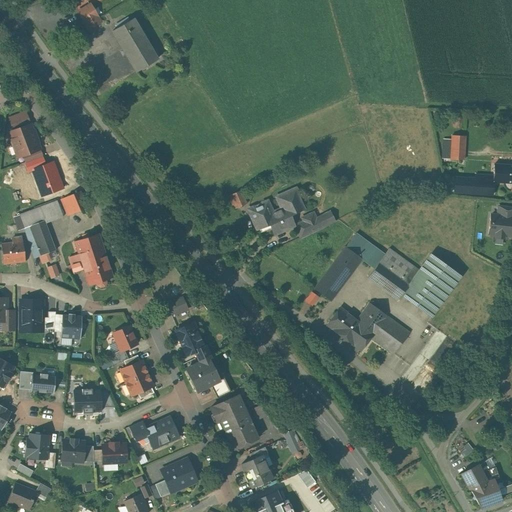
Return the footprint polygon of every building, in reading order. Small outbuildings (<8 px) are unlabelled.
[(88,5),(76,12),(86,30),(99,22),(88,5)] [(129,20),(110,32),(135,72),(155,60),(129,20)] [(20,114),(9,118),(13,130),(29,124),(27,118),(22,120),(20,114)] [(13,130),(8,132),(13,144),(36,136),(34,131),(31,130),(29,124),(13,130)] [(464,136),(451,135),(449,159),(462,160),(464,136)] [(36,136),(13,144),(17,157),(22,155),(39,149),(36,143),(38,140),(36,136)] [(39,149),(22,155),(24,162),(41,156),(39,149)] [(449,159),(449,158),(441,160),(444,174),(452,172),(449,159)] [(511,164),(493,164),(492,176),(492,181),(492,182),(511,182),(511,164)] [(473,178),(454,177),(453,192),(492,194),(492,182),(492,181),(492,176),(474,174),(473,178)] [(13,178),(5,175),(3,183),(10,186),(13,178)] [(268,199),(246,208),(256,231),(269,225),(274,236),(293,227),(296,226),(291,216),(306,209),(296,186),(274,196),(279,207),(273,210),(268,199)] [(241,190),(229,195),(234,208),(247,203),(241,190)] [(79,192),(61,199),(68,214),(85,207),(79,192)] [(56,201),(19,215),(24,228),(28,226),(43,220),(44,223),(62,216),(56,201)] [(498,217),(491,217),(490,235),(511,236),(511,208),(498,208),(498,217)] [(314,211),(301,217),(304,222),(296,226),(293,227),(299,239),(335,221),(330,210),(316,216),(314,211)] [(44,223),(43,220),(28,226),(41,263),(49,260),(47,253),(55,250),(44,223)] [(371,245),(355,233),(345,247),(361,259),(369,248),(371,245)] [(112,277),(97,234),(74,241),(88,285),(112,277)] [(21,237),(11,238),(12,243),(1,244),(3,263),(24,260),(21,237)] [(345,247),(314,289),(330,300),(361,259),(345,247)] [(381,257),(369,248),(361,259),(374,268),(381,257)] [(418,271),(388,249),(383,255),(413,277),(418,271)] [(413,277),(400,295),(430,316),(459,276),(429,254),(418,271),(413,277)] [(65,264),(61,255),(56,258),(60,267),(65,264)] [(413,277),(383,255),(381,257),(374,268),(367,278),(397,299),(400,295),(413,277)] [(56,262),(48,266),(52,277),(61,274),(56,262)] [(311,292),(305,300),(310,304),(316,296),(311,292)] [(181,297),(171,302),(170,300),(159,305),(164,316),(174,312),(175,313),(186,308),(181,297)] [(42,300),(21,300),(21,326),(30,326),(30,331),(42,331),(42,329),(42,317),(42,300)] [(368,304),(356,320),(339,308),(326,325),(360,349),(370,337),(385,316),(368,304)] [(14,311),(6,311),(6,321),(2,321),(2,329),(13,329),(14,311)] [(42,329),(54,329),(54,326),(55,314),(55,312),(48,312),(48,317),(42,317),(42,329)] [(74,314),(67,313),(67,315),(61,314),(60,326),(60,332),(60,337),(79,339),(81,316),(73,315),(74,314)] [(407,332),(385,316),(370,337),(392,353),(407,332)] [(198,335),(193,324),(174,333),(185,355),(193,351),(199,363),(208,358),(208,359),(210,358),(205,345),(203,346),(197,335),(198,335)] [(136,343),(129,326),(112,333),(119,350),(120,351),(123,349),(136,343)] [(452,343),(437,332),(413,366),(428,377),(452,343)] [(119,350),(108,356),(112,365),(122,361),(127,358),(123,349),(120,351),(119,350)] [(127,358),(122,361),(125,367),(139,361),(137,354),(127,358)] [(208,358),(199,363),(185,370),(195,391),(219,380),(208,359),(208,358)] [(0,385),(1,386),(2,387),(6,380),(7,381),(11,374),(9,373),(13,367),(0,359),(0,385)] [(125,367),(120,370),(125,382),(146,373),(141,360),(139,361),(125,367)] [(18,389),(30,390),(32,374),(33,372),(20,371),(18,389)] [(30,390),(30,391),(45,393),(45,392),(53,393),(55,376),(47,376),(47,374),(40,373),(40,375),(32,374),(30,390)] [(146,373),(125,382),(131,395),(136,392),(151,386),(152,386),(146,373)] [(224,380),(211,386),(216,397),(229,391),(224,380)] [(151,386),(136,392),(139,399),(153,393),(151,386)] [(100,390),(73,390),(74,412),(101,412),(100,390)] [(244,409),(237,394),(228,398),(228,399),(213,406),(209,408),(212,414),(213,414),(216,420),(215,421),(215,422),(219,420),(220,421),(221,421),(224,428),(223,428),(228,440),(229,440),(232,447),(231,447),(232,449),(257,438),(256,437),(256,438),(253,432),(254,431),(251,425),(250,425),(248,422),(249,421),(246,415),(243,409),(244,409)] [(263,402),(253,407),(258,418),(268,413),(263,402)] [(0,429),(1,429),(11,412),(5,409),(6,408),(0,404),(0,429)] [(144,427),(143,428),(145,431),(149,440),(152,448),(178,437),(169,417),(144,427)] [(141,421),(128,426),(133,437),(145,431),(143,428),(144,427),(141,421)] [(297,428),(284,432),(291,453),(304,449),(297,428)] [(145,431),(133,437),(134,440),(145,443),(145,441),(149,440),(145,431)] [(49,440),(26,438),(24,457),(37,458),(47,459),(49,440)] [(70,440),(62,440),(61,457),(71,458),(71,461),(82,462),(82,461),(83,445),(84,442),(76,441),(76,439),(70,438),(70,440)] [(116,442),(109,442),(109,444),(101,445),(102,461),(102,463),(125,462),(124,443),(116,444),(116,442)] [(92,446),(83,445),(82,461),(93,462),(92,450),(92,446)] [(264,447),(248,454),(251,460),(261,455),(262,456),(267,454),(264,447)] [(101,449),(92,450),(93,462),(102,461),(101,449)] [(251,460),(241,464),(251,488),(272,479),(262,456),(261,455),(251,460)] [(187,458),(160,470),(164,480),(169,492),(197,480),(187,458)] [(17,468),(31,475),(34,469),(21,462),(17,468)] [(476,465),(461,474),(469,488),(469,487),(479,506),(482,507),(491,504),(500,500),(499,495),(495,485),(493,479),(486,482),(485,482),(480,472),(476,465)] [(494,467),(488,469),(487,467),(485,466),(483,467),(482,469),(483,471),(480,472),(485,482),(486,482),(493,479),(498,477),(494,467)] [(307,487),(315,481),(306,470),(297,474),(307,487)] [(164,480),(154,484),(160,496),(169,492),(164,480)] [(35,492),(14,483),(7,501),(28,509),(35,492)] [(50,488),(39,483),(36,489),(46,495),(50,488)] [(502,487),(501,483),(495,485),(499,495),(506,493),(504,486),(502,487)] [(276,491),(252,502),(256,511),(292,511),(287,499),(281,502),(276,491)] [(147,511),(140,494),(124,501),(128,511),(147,511)]
